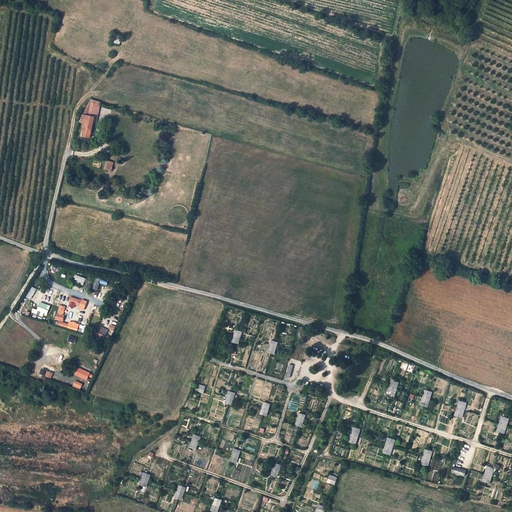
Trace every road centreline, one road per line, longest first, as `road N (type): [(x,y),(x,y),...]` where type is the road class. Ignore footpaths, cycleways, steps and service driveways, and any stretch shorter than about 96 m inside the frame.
road 1 (residential): [(511,398),(361,338),(0,238)]
road 2 (track): [(165,457),(282,499),(308,449)]
